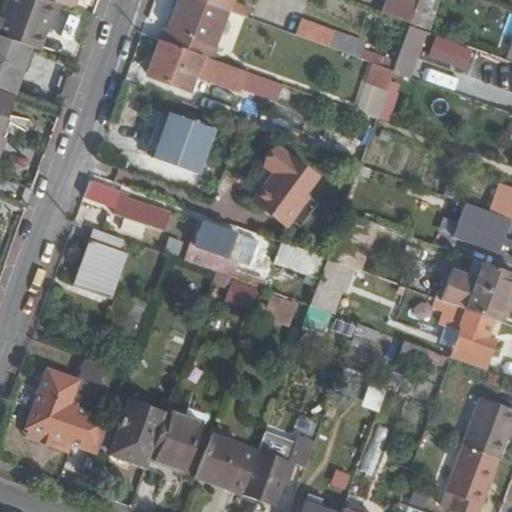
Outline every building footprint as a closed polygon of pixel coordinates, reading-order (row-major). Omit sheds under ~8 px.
[(0,35),(30,46),(40,50),(56,4),(45,0),(9,0),(0,24),(0,35)] [(45,0),(56,4),(74,11),(77,0),(78,0),(80,1),(79,0),(45,0)] [(229,10),(201,0),(181,0),(174,20),(167,42),(212,58),(229,10)] [(201,0),(229,10),(245,16),(249,7),(233,1),(233,0),(201,0)] [(411,0),(388,0),(384,14),(413,24),(420,3),(411,0)] [(300,21),(294,34),(357,57),(361,44),(300,21)] [(393,72),(411,78),(426,32),(407,26),(393,72)] [(0,89),(14,94),(30,46),(0,35),(0,89)] [(212,58),(167,42),(155,76),(191,89),(196,71),(243,89),(250,72),(212,58)] [(354,112),(366,116),(358,141),(368,144),(375,119),(386,122),(400,74),(368,64),(354,112)] [(13,98),(0,93),(0,151),(5,138),(0,136),(0,135),(8,114),(13,98)] [(168,112),(156,144),(202,161),(214,129),(168,112)] [(13,116),(8,114),(0,135),(0,136),(5,138),(13,116)] [(202,161),(156,144),(152,157),(198,173),(202,161)] [(276,174),(269,185),(308,199),(309,196),(306,194),(318,176),(280,150),(268,168),(276,174)] [(362,165),(349,161),(332,208),(346,212),(362,165)] [(124,191),(91,180),(85,195),(119,208),(118,211),(165,228),(171,210),(123,194),(124,191)] [(308,199),(269,185),(256,204),(287,227),(308,199)] [(511,219),(510,219),(495,213),(467,203),(455,238),(500,253),(503,244),(511,247),(511,219)] [(232,230),(210,221),(200,246),(224,254),(232,230)] [(125,238),(95,227),(75,286),(111,299),(127,254),(120,252),(125,238)] [(329,259),(282,242),(265,289),(300,302),(313,307),(329,259)] [(474,258),(467,278),(510,292),(511,286),(511,272),(507,271),(474,258)] [(237,279),(258,286),(262,275),(242,267),(237,279)] [(432,292),(430,296),(465,309),(498,320),(499,321),(502,313),(510,292),(467,278),(449,271),(439,294),(432,292)] [(260,302),(265,289),(258,286),(237,279),(232,292),(260,302)] [(300,302),(265,289),(260,302),(295,315),(300,302)] [(148,321),(154,304),(120,293),(114,310),(148,321)] [(498,320),(465,309),(458,327),(463,329),(457,343),(494,356),(499,340),(491,338),(498,320)] [(499,321),(511,325),(511,316),(502,313),(499,321)] [(424,364),(430,348),(407,340),(401,356),(424,364)] [(445,362),(448,354),(443,352),(440,360),(445,362)] [(108,363),(89,356),(80,379),(50,369),(29,428),(100,454),(111,422),(90,414),(108,363)] [(384,394),(367,388),(360,407),(377,413),(384,394)] [(482,395),(465,445),(474,448),(491,399),(482,395)] [(474,448),(500,458),(511,424),(511,406),(491,399),(474,448)] [(134,459),(149,464),(151,458),(167,415),(133,403),(114,458),(132,465),(134,459)] [(167,415),(151,458),(186,471),(205,422),(169,410),(167,415)] [(212,438),(198,477),(246,494),(260,455),(212,438)] [(260,455),(246,494),(278,506),(285,486),(292,488),(300,467),(307,470),(316,444),(303,439),(294,464),(261,453),(260,455)] [(474,448),(465,445),(449,490),(458,493),(474,448)] [(458,493),(452,510),(457,511),(466,511),(471,481),(493,478),(500,458),(474,448),(458,493)]
